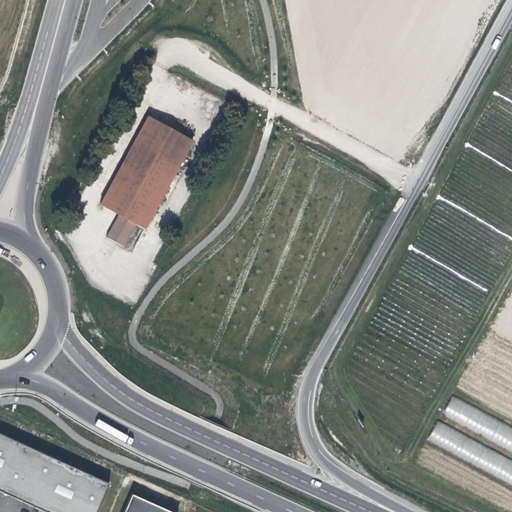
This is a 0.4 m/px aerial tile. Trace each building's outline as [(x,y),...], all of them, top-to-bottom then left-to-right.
[(337,28),(301,93),(337,113),(339,102),(368,118),(363,126),(395,144),(431,79),(337,28)] [(95,216),(85,235),(103,247),(115,227),(125,232),(174,137),(128,113),(76,207),(95,216)] [(511,449),(511,427),(450,399),(442,418),(511,449)] [(427,443),(511,482),(511,459),(436,424),(427,443)] [(45,457),(0,437),(0,493),(25,504),(33,484),(45,457)] [(90,511),(103,481),(45,457),(25,504),(42,511),(90,511)] [(172,511),(126,493),(118,511),(172,511)]
